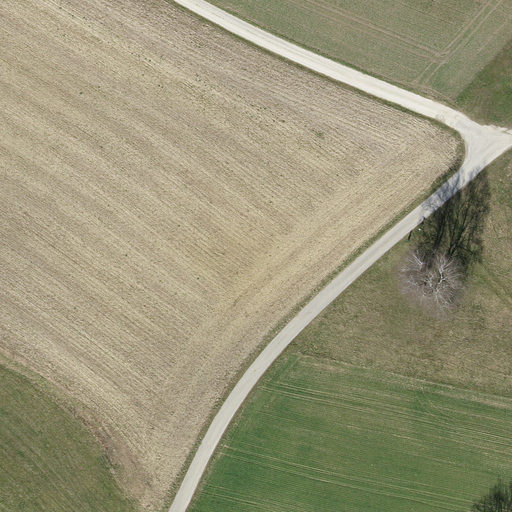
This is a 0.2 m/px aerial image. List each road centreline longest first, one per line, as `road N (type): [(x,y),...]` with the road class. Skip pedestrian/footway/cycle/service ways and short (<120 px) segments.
road 1 (track): [(177,511),(265,361),(321,298),(494,146)]
road 2 (track): [(192,0),(269,41),(452,115),(494,146)]
